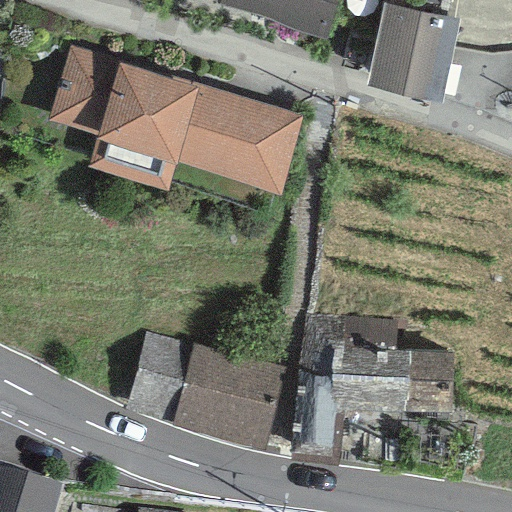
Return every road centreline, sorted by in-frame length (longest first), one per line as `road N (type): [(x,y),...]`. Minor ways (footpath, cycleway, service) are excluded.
road 1 (residential): [(21,0),(323,87),(511,155)]
road 2 (tertiary): [(431,511),(194,465),(117,440),(0,380)]
